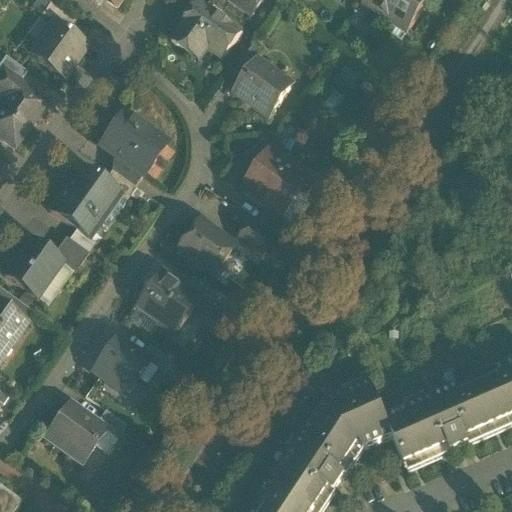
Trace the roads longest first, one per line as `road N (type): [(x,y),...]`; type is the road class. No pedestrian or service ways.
road 1 (residential): [(0,448),(199,176),(198,123),(166,85),(124,56)]
road 2 (residential): [(0,229),(124,56)]
